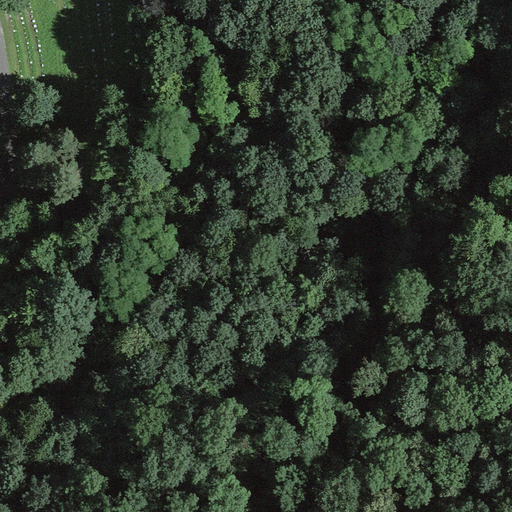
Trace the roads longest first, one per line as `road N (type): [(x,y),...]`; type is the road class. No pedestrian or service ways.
road 1 (track): [(354,0),(364,126),(408,363),(371,467),(344,511)]
road 2 (track): [(0,408),(54,382),(123,325),(173,229),(183,0)]
